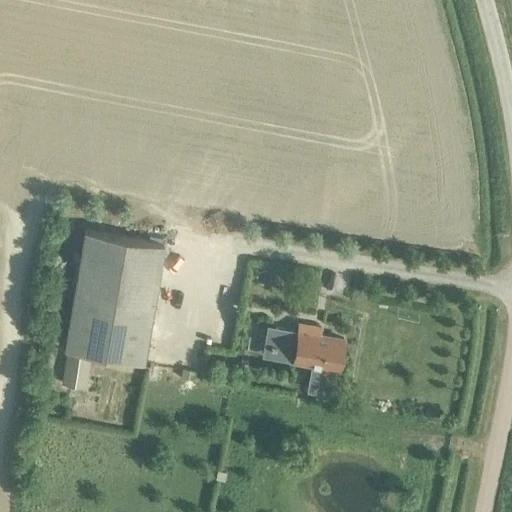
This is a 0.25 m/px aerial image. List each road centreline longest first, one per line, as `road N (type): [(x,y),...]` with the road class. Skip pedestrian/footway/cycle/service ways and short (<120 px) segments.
road 1 (tertiary): [(511,355),(483,511)]
road 2 (tertiary): [(481,0),(511,123)]
